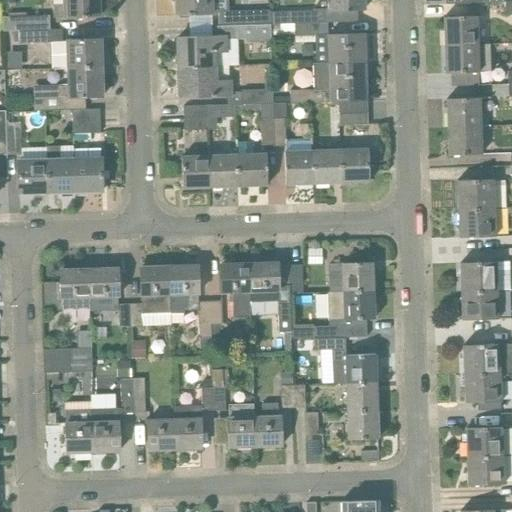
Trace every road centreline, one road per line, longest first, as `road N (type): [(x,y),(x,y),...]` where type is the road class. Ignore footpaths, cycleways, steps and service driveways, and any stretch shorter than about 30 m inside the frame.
road 1 (residential): [(34,484),(426,471)]
road 2 (residential): [(145,220),(420,213)]
road 3 (residential): [(34,484),(23,223)]
road 4 (residential): [(426,471),(420,213)]
road 5 (residential): [(145,220),(140,0)]
road 6 (residential): [(420,213),(416,0)]
road 7 (residential): [(23,223),(145,220)]
